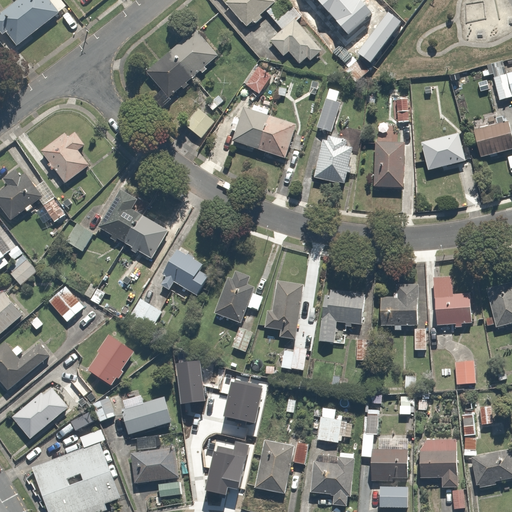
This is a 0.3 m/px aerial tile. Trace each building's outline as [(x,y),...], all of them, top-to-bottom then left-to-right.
[(47,0),(18,0),(0,14),(0,32),(3,36),(7,32),(17,45),(58,13),(48,0),(47,0)] [(274,0),(231,0),(225,7),(245,28),(274,0)] [(312,64),(325,53),(298,23),(302,19),(284,0),(268,15),(280,29),(269,40),(285,59),(289,55),(300,66),(308,59),(312,64)] [(376,0),(364,0),(360,4),(374,18),(369,23),(381,35),(396,20),(376,0)] [(145,74),(160,92),(151,100),(162,112),(174,102),(169,97),(217,55),(196,31),(145,74)] [(359,59),(345,71),(356,84),(370,72),(359,59)] [(272,74),(257,64),(243,85),(257,95),(272,74)] [(511,70),(492,76),(498,101),(511,97),(511,70)] [(315,101),(320,81),(308,78),(303,99),(315,101)] [(344,95),(327,91),(317,130),(333,135),(344,95)] [(408,97),(396,98),(397,115),(409,114),(408,97)] [(244,107),(241,118),(235,115),(229,131),(235,134),(233,142),(283,159),(295,125),(244,107)] [(217,122),(199,108),(185,126),(203,139),(217,122)] [(511,132),(509,122),(473,131),(480,158),(511,150),(511,132)] [(84,146),(72,134),(68,138),(61,131),(41,151),(69,180),(89,160),(80,151),(84,146)] [(353,140),(321,134),(314,178),(346,184),(353,140)] [(460,134),(420,145),(428,173),(467,161),(460,134)] [(407,143),(376,141),(374,188),(405,189),(407,143)] [(43,184),(34,188),(18,169),(0,183),(4,188),(0,191),(0,214),(6,222),(36,198),(51,221),(64,213),(43,184)] [(427,189),(427,200),(443,200),(443,188),(427,189)] [(118,240),(131,248),(129,252),(136,256),(138,252),(152,260),(169,231),(132,210),(138,200),(120,190),(98,229),(111,237),(109,241),(115,244),(118,240)] [(204,264),(188,257),(190,252),(178,247),(160,288),(170,292),(173,285),(197,296),(207,274),(200,271),(204,264)] [(23,255),(7,268),(22,286),(38,273),(23,255)] [(249,279),(234,274),(232,278),(228,277),(215,315),(243,325),(256,287),(247,284),(249,279)] [(451,277),(433,278),(436,327),(471,324),(469,293),(453,294),(451,277)] [(266,310),(263,329),(279,332),(278,337),(296,340),(306,285),(276,280),(270,311),(266,310)] [(380,298),(381,327),(419,326),(418,282),(393,283),(394,297),(380,298)] [(511,283),(485,291),(496,330),(511,325),(511,283)] [(80,301),(65,287),(49,303),(64,318),(80,301)] [(323,296),(319,344),(334,346),(337,320),(363,323),(366,293),(329,289),(328,296),(323,296)] [(0,338),(28,315),(6,290),(0,295),(0,338)] [(166,314),(139,300),(129,318),(157,332),(166,314)] [(254,333),(238,328),(232,346),(248,351),(254,333)] [(427,329),(413,329),(413,351),(427,351),(427,329)] [(125,371),(123,369),(133,351),(107,335),(97,353),(99,355),(88,372),(112,386),(117,379),(120,380),(125,371)] [(38,343),(27,354),(17,343),(10,349),(5,342),(0,346),(0,382),(9,392),(49,356),(38,343)] [(293,354),(281,354),(280,369),(305,371),(306,350),(293,349),(293,354)] [(477,360),(455,361),(456,385),(478,384),(477,360)] [(346,364),(335,363),(334,382),(345,383),(346,364)] [(417,374),(403,373),(401,408),(416,409),(417,374)] [(92,391),(78,374),(62,387),(75,404),(92,391)] [(29,441),(69,407),(50,385),(10,419),(29,441)] [(511,385),(502,388),(505,403),(511,401),(511,385)] [(128,406),(122,408),(129,435),(169,425),(162,400),(142,405),(140,397),(126,400),(128,406)] [(93,404),(99,421),(116,415),(109,398),(93,404)] [(345,409),(323,405),(317,442),(339,445),(345,409)] [(492,405),(480,407),(482,427),(494,426),(492,405)] [(380,410),(367,408),(364,436),(378,437),(380,410)] [(476,412),(461,413),(464,457),(479,456),(476,412)] [(442,487),(458,487),(458,437),(420,438),(421,480),(442,480),(442,487)] [(372,451),(371,481),(409,482),(410,439),(380,439),(380,451),(372,451)] [(231,442),(204,440),(201,476),(228,478),(231,442)] [(99,442),(33,467),(49,511),(101,511),(107,510),(105,504),(121,498),(99,442)] [(286,494),(292,447),(261,442),(254,490),(286,494)] [(313,445),(297,442),(293,462),(309,465),(313,445)] [(175,446),(130,455),(136,485),(181,476),(175,446)] [(469,458),(476,487),(511,479),(511,453),(511,449),(469,458)] [(318,493),(333,495),(331,506),(346,508),(353,457),(337,455),(336,464),(314,461),(309,496),(317,497),(318,493)] [(180,483),(158,483),(159,497),(181,496),(180,483)] [(406,488),(380,488),(380,510),(406,510),(406,488)] [(464,488),(453,488),(453,510),(464,510),(464,488)]
